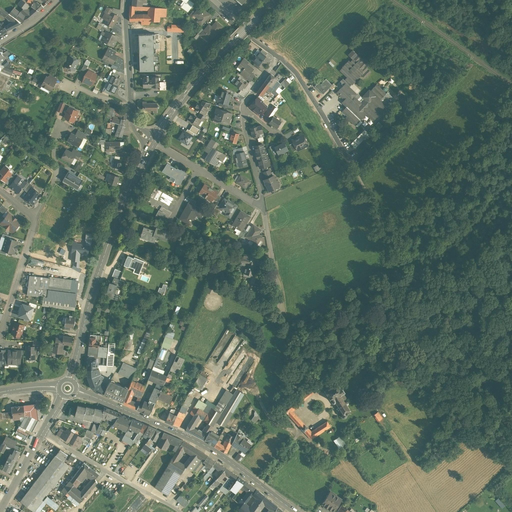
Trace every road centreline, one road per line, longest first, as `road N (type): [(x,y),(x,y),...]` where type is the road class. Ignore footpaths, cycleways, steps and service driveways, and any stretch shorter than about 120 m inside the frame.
road 1 (track): [(511,364),(460,328),(405,273),(352,167)]
road 2 (secondary): [(295,511),(195,440),(75,390)]
road 3 (residential): [(70,380),(105,248),(152,143)]
road 4 (residential): [(152,143),(181,99),(273,0)]
road 5 (residential): [(198,170),(262,207),(242,107)]
road 6 (track): [(300,384),(303,330),(405,273)]
road 7 (track): [(179,511),(42,431)]
road 8 (residential): [(352,167),(277,56)]
road 9 (track): [(473,256),(463,186),(511,148)]
road 10 (secondary): [(0,510),(63,396)]
road 11 (track): [(511,215),(462,265),(405,273)]
road 12 (residential): [(0,334),(33,217)]
